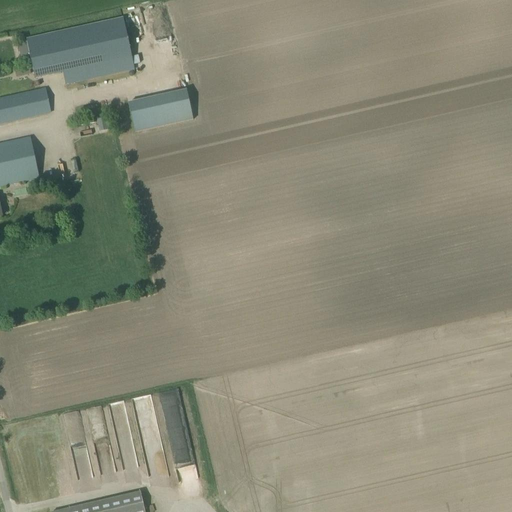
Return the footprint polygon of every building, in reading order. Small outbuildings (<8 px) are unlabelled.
[(35,80),(63,74),(66,86),(134,71),(123,19),(26,40),(35,80)] [(28,67),(15,70),(17,77),(30,74),(28,67)] [(0,99),(0,124),(56,112),(51,88),(0,99)] [(128,104),(135,133),(193,120),(186,90),(128,104)] [(0,144),(0,217),(2,217),(0,206),(0,188),(39,179),(30,138),(0,144)] [(57,511),(144,511),(140,493),(57,511)]
